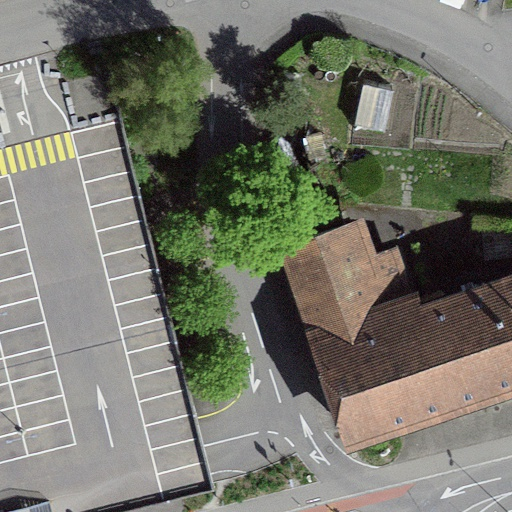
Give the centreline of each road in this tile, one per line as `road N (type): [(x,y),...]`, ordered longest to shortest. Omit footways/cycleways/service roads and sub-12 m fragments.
road 1 (residential): [(128,0),(0,30)]
road 2 (residential): [(425,27),(302,0)]
